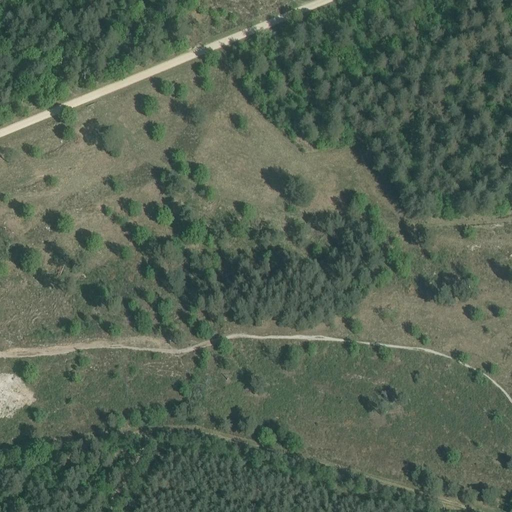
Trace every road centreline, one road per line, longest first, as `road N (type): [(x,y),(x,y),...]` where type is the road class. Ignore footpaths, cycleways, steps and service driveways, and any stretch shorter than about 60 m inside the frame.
road 1 (track): [(327,0),(0,135)]
road 2 (track): [(492,511),(337,463),(163,424)]
road 3 (track): [(163,424),(74,431),(0,451)]
